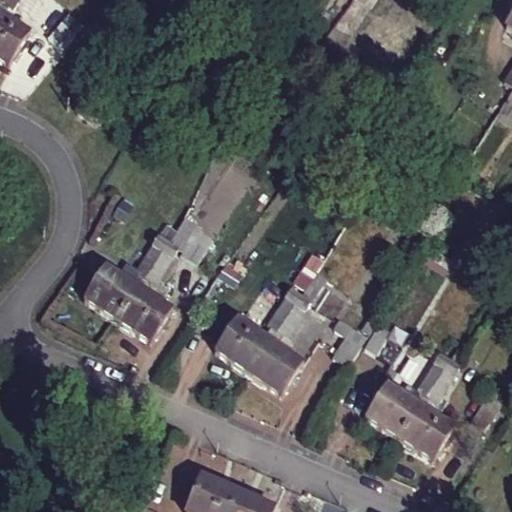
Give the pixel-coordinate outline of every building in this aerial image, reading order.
[(7,0),(0,12),(0,68),(9,74),(30,42),(1,24),(7,14),(13,18),(24,0),(7,0)] [(434,0),(432,4),(444,12),(451,0),(434,0)] [(53,37),(66,45),(81,22),(68,12),(53,37)] [(88,101),(77,117),(98,130),(108,113),(88,101)] [(511,109),(507,106),(498,120),(511,129),(511,109)] [(130,178),(134,180),(140,169),(123,159),(103,191),(116,199),(130,178)] [(82,306),(116,328),(165,249),(155,243),(133,278),(139,282),(133,292),(104,273),(82,306)] [(165,249),(116,328),(151,350),(171,317),(142,298),(149,288),(153,291),(175,255),(165,249)] [(221,303),(233,312),(251,285),(238,277),(221,303)] [(389,318),(406,331),(423,309),(406,296),(389,318)] [(211,359),(246,380),(293,305),(283,298),(262,332),(265,335),(259,345),(233,328),(211,359)] [(305,312),(293,305),(246,380),(280,403),(301,371),(272,352),(278,343),(283,346),(305,312)] [(333,332),(344,339),(332,359),(347,369),(365,338),(339,322),(333,332)] [(365,425),(397,445),(446,369),(435,362),(412,398),(417,401),(412,410),(385,393),(365,425)] [(457,377),(446,369),(397,445),(433,468),(453,437),(424,418),(430,409),(435,413),(457,377)] [(472,430),(485,438),(501,411),(489,403),(472,430)] [(228,511),(235,500),(199,483),(185,511),(228,511)] [(260,511),(235,500),(228,511),(260,511)]
